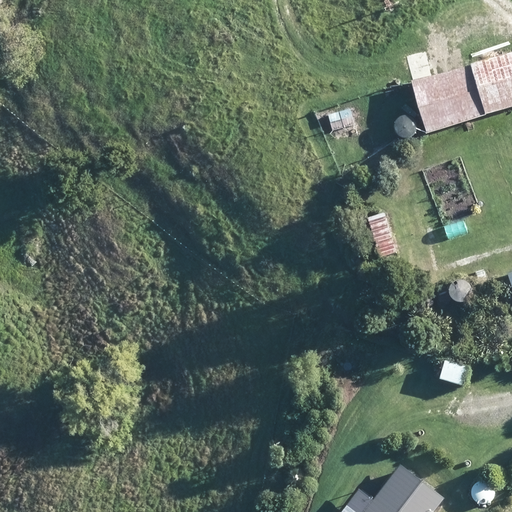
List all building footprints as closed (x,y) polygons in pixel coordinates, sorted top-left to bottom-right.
[(511,49),(410,79),(425,131),(511,105),(511,49)] [(487,173),(425,195),(433,217),(420,222),(436,264),(508,238),(505,230),(511,227),(511,175),(491,183),(487,173)] [(384,206),(362,214),(376,257),(399,249),(384,206)] [(403,458),(357,511),(432,511),(447,495),(403,458)] [(462,494),(462,495),(463,496),(464,497),(465,498),(465,499),(466,500),(467,501),(468,501),(469,502),(470,503),(471,503),(472,503),(474,504),(475,504),(476,504),(477,504),(478,504),(480,504),(481,504),(482,504),(483,503),(484,503),(485,502),(486,502),(487,501),(488,500),(489,500),(490,499),(491,498),(492,497),(492,496),(493,495),(493,494),(494,492),(494,491),(494,490),(494,489),(494,487),(494,486),(493,485),(492,483),(492,482),(491,481),(490,480),(489,479),(488,478),(487,477),(485,477),(484,476),(483,476),(481,475),(480,475),(479,475),(477,475),(476,475),(474,475),(473,476),(472,476),(470,477),(469,478),(468,479),(467,480),(466,481),(465,482),(464,483),(464,484),(463,485),(463,487),(462,488),(462,489),(462,491),(462,492),(462,494)]
